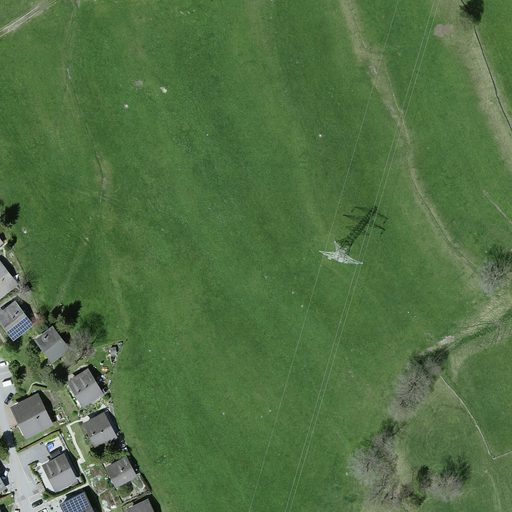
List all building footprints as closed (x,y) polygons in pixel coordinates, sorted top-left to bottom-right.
[(0,263),(0,300),(18,287),(0,263)] [(15,302),(0,312),(0,321),(14,341),(33,327),(15,302)] [(53,327),(35,341),(52,364),(71,350),(53,327)] [(88,371),(67,383),(83,408),(104,396),(88,371)] [(38,396),(11,409),(26,441),(53,428),(38,396)] [(106,414),(83,426),(97,453),(120,441),(106,414)] [(65,456),(42,466),(55,493),(77,482),(65,456)] [(138,478),(128,458),(106,468),(117,489),(138,478)] [(92,511),(85,494),(61,504),(63,511),(92,511)] [(151,511),(147,501),(126,509),(127,511),(151,511)]
